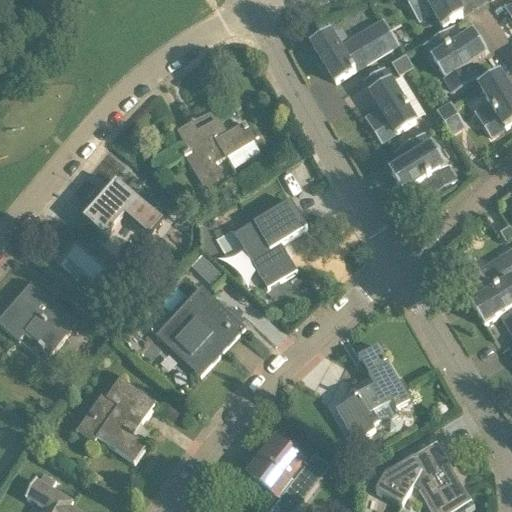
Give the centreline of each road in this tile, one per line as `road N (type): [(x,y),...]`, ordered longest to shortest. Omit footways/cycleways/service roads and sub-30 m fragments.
road 1 (residential): [(161,511),(211,443),(401,264)]
road 2 (residential): [(0,234),(107,109),(167,61),(252,14)]
road 3 (residential): [(401,264),(252,14)]
road 4 (residential): [(509,486),(492,428),(401,264)]
road 5 (residential): [(401,264),(511,168)]
